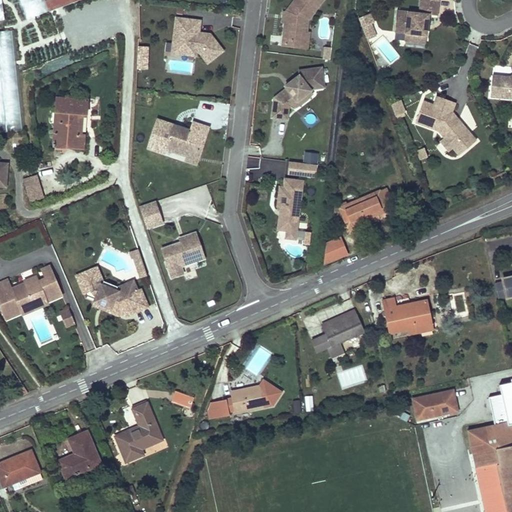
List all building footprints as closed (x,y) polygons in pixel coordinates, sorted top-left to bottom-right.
[(100,2),(99,0),(45,0),(52,18),(100,2)] [(283,44),(301,46),(303,29),(308,30),(309,18),(322,0),(293,0),(288,9),(291,14),(291,18),(286,22),(283,44)] [(437,14),(439,0),(420,0),(419,12),(398,9),(395,31),(406,33),(416,34),(415,38),(426,40),(430,13),(437,14)] [(372,12),(359,17),(367,38),(377,35),(372,22),(375,21),(372,12)] [(198,34),(199,31),(200,19),(176,16),(173,41),(183,42),(182,49),(196,51),(199,51),(207,61),(223,50),(212,35),(198,34)] [(0,130),(20,129),(15,29),(0,30),(0,130)] [(303,29),(301,46),(309,47),(311,30),(308,30),(303,29)] [(416,34),(406,33),(405,40),(415,41),(426,43),(426,40),(415,38),(416,34)] [(183,42),(173,41),(172,51),(195,54),(196,51),(182,49),(183,42)] [(148,68),(149,46),(139,46),(138,68),(148,68)] [(275,96),(272,116),(288,118),(289,104),(297,98),(297,100),(311,89),(310,88),(325,86),(322,66),(299,69),(300,73),(290,81),(292,83),(287,87),(275,96)] [(511,100),(511,76),(508,78),(491,77),(490,93),(506,95),(505,100),(511,100)] [(297,98),(289,104),(294,107),(301,103),(308,98),(313,92),(311,89),(297,100),(297,98)] [(456,103),(437,96),(434,105),(424,101),(416,123),(439,131),(444,138),(453,149),(459,156),(477,141),(453,112),(456,103)] [(57,100),(52,149),(83,153),(85,138),(80,137),(82,117),(85,117),(86,104),(57,100)] [(392,103),(397,116),(406,112),(401,100),(392,103)] [(190,128),(157,117),(147,146),(165,152),(166,148),(186,155),(185,159),(197,163),(210,126),(193,120),(190,128)] [(285,156),(296,156),(297,118),(286,118),(285,156)] [(453,149),(444,138),(440,142),(449,153),(453,149)] [(424,147),(417,150),(420,159),(428,156),(424,147)] [(0,185),(6,186),(8,163),(0,161),(0,185)] [(289,161),(288,173),(316,177),(317,164),(289,161)] [(31,201),(45,196),(38,173),(23,178),(31,201)] [(296,230),(302,178),(284,176),(283,185),(279,184),(276,205),(280,205),(279,209),(281,209),(281,212),(278,214),(277,227),(285,228),(296,230)] [(395,202),(389,190),(341,209),(348,228),(389,212),(385,206),(395,202)] [(164,222),(156,200),(140,206),(147,227),(164,222)] [(296,230),(285,228),(284,236),(295,237),(296,230)] [(179,236),(180,240),(197,235),(195,230),(179,236)] [(180,240),(161,247),(168,269),(180,265),(204,257),(197,235),(180,240)] [(344,238),(326,246),(325,266),(352,253),(344,238)] [(139,254),(132,257),(135,264),(142,261),(139,254)] [(142,261),(135,264),(142,283),(149,281),(142,261)] [(180,265),(168,269),(171,276),(183,272),(180,265)] [(8,280),(0,283),(0,307),(5,320),(22,313),(17,301),(30,295),(33,302),(45,297),(46,300),(61,293),(50,266),(42,270),(46,279),(39,282),(37,279),(12,290),(8,280)] [(96,271),(93,272),(99,287),(126,298),(137,294),(133,284),(118,291),(102,285),(96,271)] [(93,272),(75,280),(83,298),(90,295),(95,301),(93,305),(102,309),(101,313),(109,316),(112,309),(122,314),(125,320),(147,310),(140,292),(137,294),(126,298),(99,287),(93,272)] [(499,307),(511,303),(511,284),(503,286),(504,290),(495,292),(499,307)] [(30,295),(17,301),(22,313),(47,302),(46,300),(45,297),(33,302),(30,295)] [(390,331),(411,327),(432,323),(427,300),(397,306),(395,296),(383,299),(390,331)] [(122,314),(112,309),(109,316),(118,319),(125,320),(122,314)] [(73,325),(67,310),(59,314),(65,329),(73,325)] [(320,343),(323,350),(328,349),(330,353),(363,339),(355,320),(321,335),(324,341),(320,343)] [(433,329),(432,323),(411,327),(412,333),(433,329)] [(281,390),(263,379),(259,385),(231,391),(232,398),(235,410),(236,412),(264,405),(273,403),(281,390)] [(459,410),(454,388),(413,397),(418,419),(459,410)] [(190,407),(193,396),(176,391),(172,402),(190,407)] [(313,395),(305,396),(306,410),(314,410),(313,395)] [(235,410),(232,398),(226,399),(229,411),(235,410)] [(226,399),(212,402),(209,411),(211,419),(230,414),(229,411),(226,399)] [(300,399),(294,400),(295,412),(302,411),(300,399)] [(124,453),(141,446),(162,438),(148,401),(134,407),(140,424),(116,433),(124,453)] [(248,410),(236,412),(238,418),(249,416),(248,410)] [(511,511),(511,423),(508,424),(508,422),(488,426),(492,445),(497,444),(498,448),(496,448),(499,464),(498,464),(508,511),(511,511)] [(57,471),(94,462),(82,434),(63,442),(69,459),(53,465),(57,471)] [(141,446),(124,453),(127,460),(144,453),(141,446)] [(0,483),(38,475),(28,455),(0,464),(0,483)] [(94,462),(57,471),(61,480),(95,466),(94,462)] [(508,511),(498,464),(497,464),(507,511),(508,511)] [(38,475),(0,483),(0,485),(1,488),(9,485),(12,491),(40,480),(38,475)] [(496,511),(494,499),(479,502),(481,511),(496,511)]
